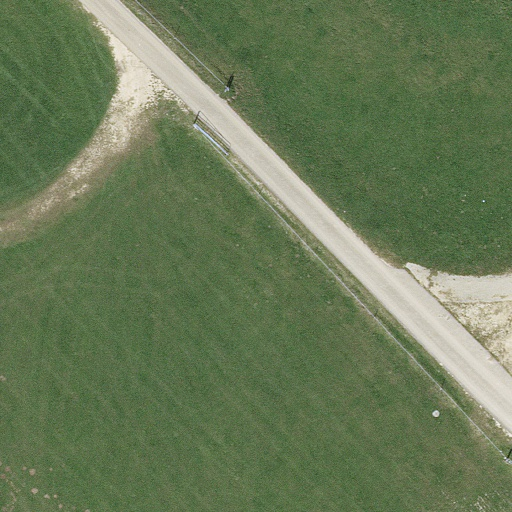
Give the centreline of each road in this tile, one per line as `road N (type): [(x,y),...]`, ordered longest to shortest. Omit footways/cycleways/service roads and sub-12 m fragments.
road 1 (track): [(96,0),(464,361)]
road 2 (track): [(0,233),(85,176),(128,112),(138,42)]
